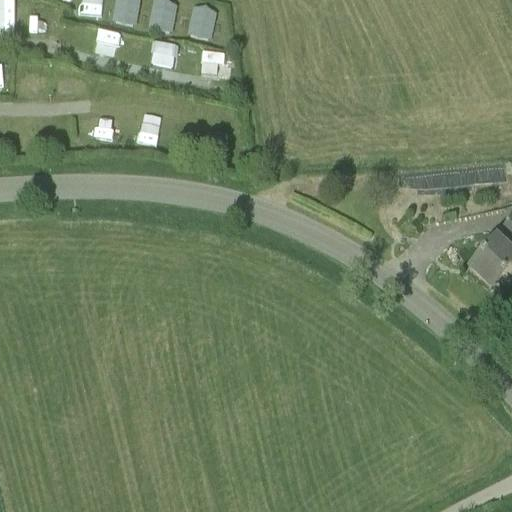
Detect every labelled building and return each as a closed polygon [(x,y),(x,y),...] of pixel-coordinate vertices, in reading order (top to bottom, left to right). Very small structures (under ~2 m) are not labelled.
[(88,0),(88,15),(107,16),(107,0),(88,0)] [(117,0),(117,25),(142,26),(142,0),(117,0)] [(151,29),(175,34),(181,7),(157,2),(151,29)] [(0,28),(19,29),(20,7),(0,6),(0,28)] [(196,8),(190,36),(214,42),(221,14),(196,8)] [(102,33),(98,51),(121,56),(124,37),(102,33)] [(180,67),(183,46),(160,43),(157,63),(180,67)] [(203,74),(230,75),(231,55),(204,54),(203,74)] [(58,100),(80,94),(74,73),(52,79),(58,100)] [(30,93),(49,93),(49,76),(31,75),(30,93)] [(98,120),(97,143),(118,144),(119,121),(98,120)] [(34,136),(14,136),(15,156),(34,155),(34,136)] [(498,242),(483,258),(469,273),(490,291),(489,292),(490,293),(511,268),(511,222),(501,236),(504,238),(499,243),(498,242)]
